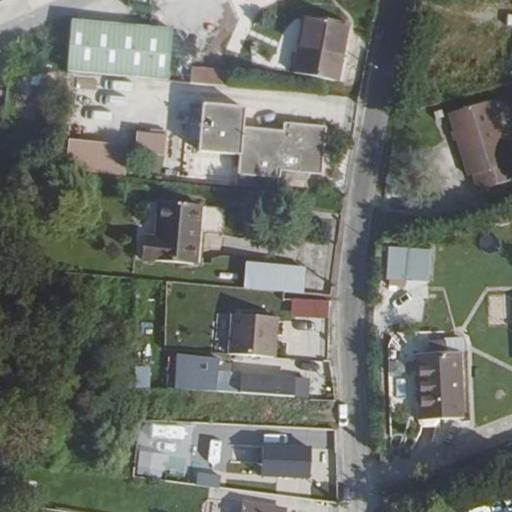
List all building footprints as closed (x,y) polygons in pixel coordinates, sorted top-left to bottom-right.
[(511,9),(500,9),(498,37),(511,37),(511,9)] [(333,57),(340,22),(295,14),(283,70),(322,78),(328,56),(333,57)] [(155,82),(160,33),(58,25),(55,73),(155,82)] [(322,78),(328,79),(333,57),(328,56),(322,78)] [(221,85),(222,68),(191,67),(190,84),(221,85)] [(470,172),(471,176),(503,166),(485,102),(452,112),(459,132),(453,133),(464,173),(470,172)] [(197,106),(195,126),(182,125),(181,142),(194,143),(193,155),(234,159),(233,177),(274,181),(275,174),(317,178),(322,129),(278,125),(278,133),(238,129),(240,110),(197,106)] [(166,160),(166,133),(138,133),(138,160),(166,160)] [(71,141),(70,171),(121,173),(122,143),(71,141)] [(503,166),(471,176),(475,191),(508,182),(503,166)] [(161,245),(144,244),(142,266),(194,270),(199,211),(160,208),(158,231),(162,232),(161,245)] [(397,285),(402,252),(381,249),(375,281),(397,285)] [(303,269),(244,266),(242,291),(302,293),(303,269)] [(336,302),(288,300),(287,316),(334,321),(336,302)] [(227,356),(275,358),(277,317),(229,315),(227,356)] [(331,345),(332,334),(287,331),(286,342),(331,345)] [(463,420),(462,356),(418,357),(419,420),(463,420)] [(224,379),(225,362),(185,360),(183,395),(222,397),(224,379)] [(134,365),(133,388),(149,389),(150,366),(134,365)] [(248,380),(224,379),(222,397),(246,398),(248,380)] [(314,385),(248,380),(246,398),(312,402),(314,385)] [(263,438),(260,478),(330,482),(334,429),(308,428),(307,441),(263,438)] [(199,468),(196,485),(217,489),(220,472),(199,468)]
